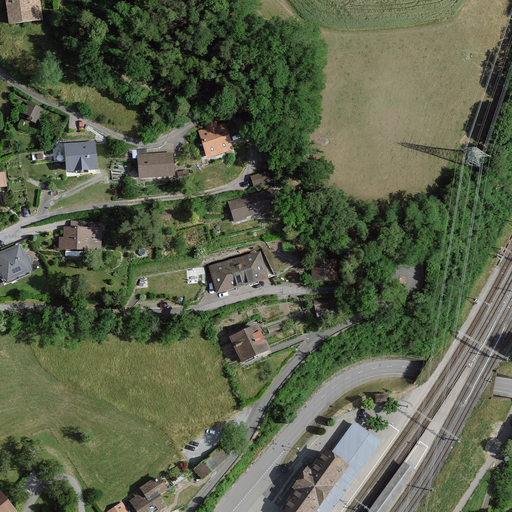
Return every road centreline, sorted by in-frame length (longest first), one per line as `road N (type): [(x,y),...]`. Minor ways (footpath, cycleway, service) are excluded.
road 1 (residential): [(0,307),(202,304),(410,270),(409,289),(388,305),(309,345),(188,511)]
road 2 (tertiary): [(511,385),(410,363),(347,378),(312,407),(224,511)]
road 3 (residential): [(0,71),(45,102),(129,139),(152,142),(194,118),(225,114),(252,137),(254,153)]
